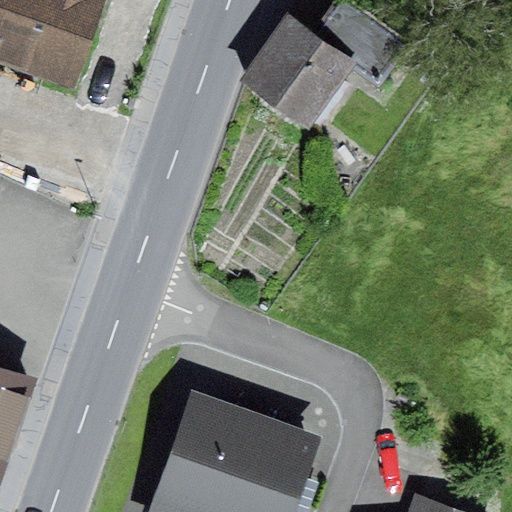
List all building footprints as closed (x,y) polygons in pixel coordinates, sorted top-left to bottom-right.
[(104,0),(0,0),(0,52),(76,79),(104,0)] [(301,19),(253,79),(317,129),(364,68),(301,19)] [(43,370),(0,356),(0,491),(5,493),(43,370)] [(295,511),(323,437),(196,390),(150,511),(295,511)] [(419,511),(479,511),(424,495),(419,511)]
